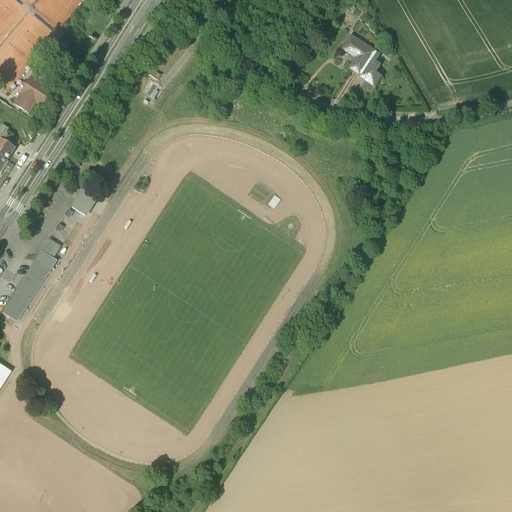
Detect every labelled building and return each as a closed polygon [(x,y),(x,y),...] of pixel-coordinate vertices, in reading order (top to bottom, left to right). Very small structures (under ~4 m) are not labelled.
[(377,53),(352,37),(343,50),(357,60),(351,70),(366,79),(366,80),(377,87),(376,86),(382,77),(376,73),(381,66),(375,62),(378,56),(377,53)] [(394,54),(387,50),(384,55),(390,59),(394,54)] [(0,80),(2,83),(24,58),(18,53),(13,59),(5,52),(0,57),(0,80)] [(160,75),(151,69),(148,74),(157,80),(160,75)] [(23,88),(14,103),(28,112),(34,102),(40,106),(50,90),(30,77),(28,81),(21,82),(23,88)] [(152,82),(149,79),(142,91),(153,98),(161,87),(158,85),(158,83),(153,80),(152,82)] [(377,87),(366,80),(361,88),(372,95),(377,87)] [(6,130),(1,138),(0,138),(0,137),(0,155),(6,159),(11,151),(12,152),(15,147),(10,143),(10,144),(7,142),(12,134),(6,130)] [(74,207),(94,215),(102,194),(81,186),(74,207)] [(57,246),(48,241),(42,251),(52,258),(52,257),(58,249),(56,248),(57,246)] [(31,269),(3,313),(16,321),(44,277),(45,277),(56,260),(52,257),(52,258),(42,251),(41,250),(30,268),(31,269)] [(0,389),(12,372),(0,364),(0,389)]
